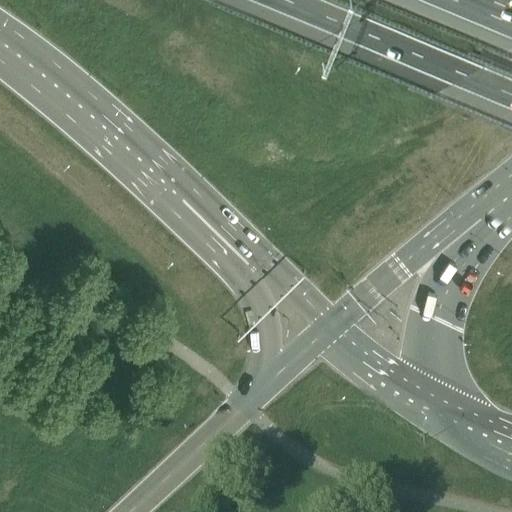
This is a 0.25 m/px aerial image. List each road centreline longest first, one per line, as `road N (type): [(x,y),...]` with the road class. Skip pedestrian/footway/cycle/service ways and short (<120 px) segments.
road 1 (motorway): [(0,30),(138,146),(241,247)]
road 2 (motorway): [(269,0),(511,98)]
road 3 (primary): [(511,205),(462,267),(441,312),(434,366),(448,423)]
road 4 (primary): [(511,197),(331,326)]
road 5 (primary): [(265,390),(132,511)]
road 6 (primary): [(331,326),(380,377),(448,423)]
road 7 (motorway): [(241,247),(241,283),(267,327),(265,390)]
road 8 (motorway): [(241,247),(331,326)]
